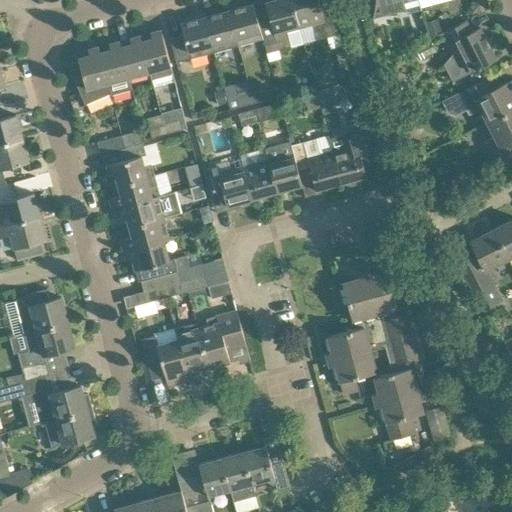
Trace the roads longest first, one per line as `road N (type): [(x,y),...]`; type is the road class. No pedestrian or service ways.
road 1 (residential): [(311,387),(302,353),(271,360),(237,237),(399,192),(455,218),(511,190)]
road 2 (residential): [(28,20),(89,253)]
road 3 (residential): [(133,426),(159,429),(311,387)]
road 4 (residential): [(89,253),(133,426)]
road 5 (residential): [(133,426),(110,461),(15,511)]
